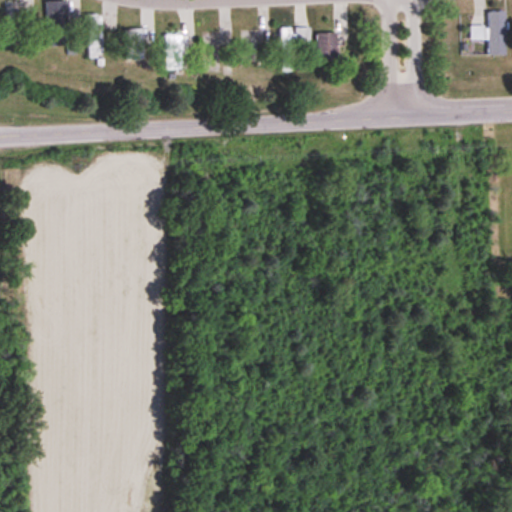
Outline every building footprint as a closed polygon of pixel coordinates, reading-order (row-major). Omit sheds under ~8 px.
[(20,1),(6,1),(6,48),(20,48),(20,1)] [(67,2),(46,2),(46,46),(67,46),(67,2)] [(505,56),(505,11),(487,11),(487,56),(505,56)] [(88,59),(102,59),(102,14),(88,14),(88,59)] [(483,26),(470,26),(470,40),(483,40),(483,26)] [(279,28),(280,73),(291,73),(291,44),(309,44),(309,28),(292,28),(279,28)] [(142,60),(142,29),(124,29),(124,60),(142,60)] [(260,62),(260,30),(241,30),(241,62),(260,62)] [(202,73),(220,73),(220,60),(231,60),(231,31),(202,31),(202,73)] [(182,34),(163,34),(163,71),(182,71),(182,34)] [(316,34),(316,61),(335,61),(335,34),(316,34)]
